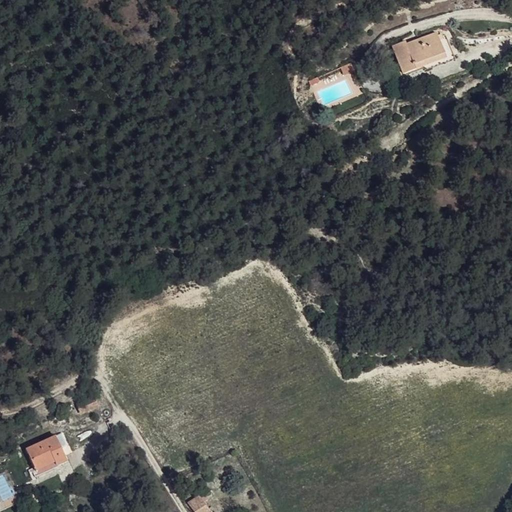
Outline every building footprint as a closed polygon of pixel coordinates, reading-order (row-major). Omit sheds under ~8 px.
[(406,41),(392,46),(405,75),(425,67),(427,70),(457,58),(447,35),(437,32),(406,45),(406,41)] [(353,64),(343,68),(347,77),(357,73),(353,64)] [(320,79),(311,83),(314,89),(323,85),(320,79)] [(62,332),(53,336),(55,344),(63,341),(62,332)] [(94,399),(79,404),(83,412),(98,406),(94,399)] [(56,439),(27,452),(35,470),(55,461),(58,467),(67,463),(56,439)] [(35,470),(30,473),(32,479),(58,467),(55,461),(35,470)] [(211,511),(202,495),(189,504),(194,511),(211,511)]
